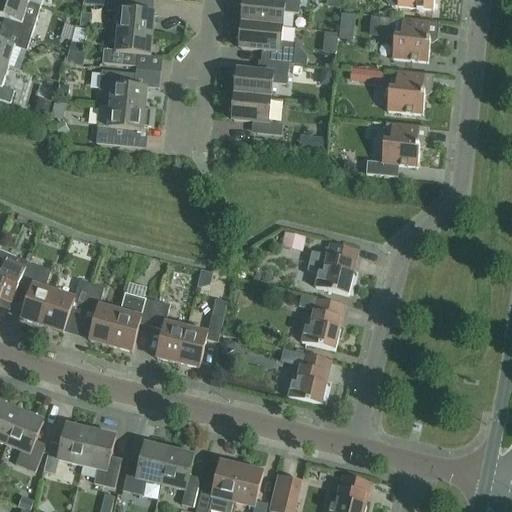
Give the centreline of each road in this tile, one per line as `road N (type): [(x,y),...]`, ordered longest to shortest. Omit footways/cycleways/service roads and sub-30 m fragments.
road 1 (residential): [(477,0),(457,165),(438,201),(403,237),(360,451)]
road 2 (residential): [(360,451),(0,355)]
road 3 (tertiary): [(511,337),(488,480)]
road 4 (residential): [(190,131),(204,0)]
